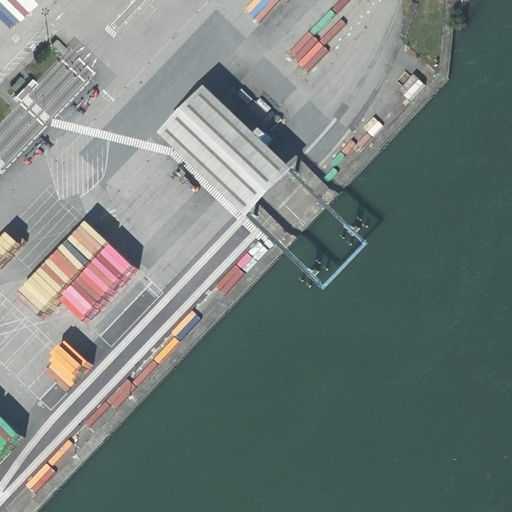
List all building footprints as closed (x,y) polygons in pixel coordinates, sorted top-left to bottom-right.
[(49,43),(60,53),(64,49),(54,39),(49,43)] [(210,93),(167,140),(247,215),(254,222),(256,220),(296,176),(298,174),(292,169),(210,93)] [(304,181),(298,174),(296,176),(302,183),(370,246),(330,290),(262,226),(256,220),(254,222),(260,228),(330,294),(374,246),(304,181)] [(86,299),(62,318),(90,352),(113,333),(86,299)] [(0,360),(45,403),(79,367),(47,337),(34,351),(8,326),(0,333),(0,360)] [(0,451),(19,431),(4,418),(0,422),(0,451)]
